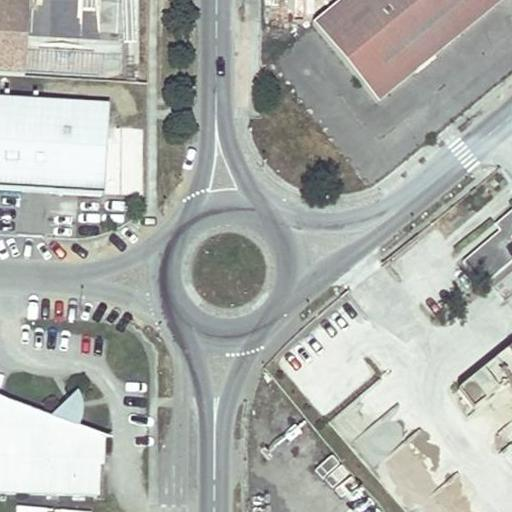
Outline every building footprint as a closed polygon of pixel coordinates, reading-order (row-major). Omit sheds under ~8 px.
[(0,0),(0,75),(26,77),(27,61),(29,0),(0,0)] [(339,0),(313,22),(379,101),(501,0),(339,0)] [(139,66),(27,61),(26,77),(139,82),(139,66)] [(107,106),(0,100),(0,190),(103,196),(107,106)] [(511,210),(500,220),(499,234),(463,265),(482,288),(511,263),(511,210)] [(511,345),(455,392),(470,410),(511,375),(511,345)] [(78,392),(51,419),(80,429),(83,422),(84,416),(84,409),(83,404),(82,400),(81,396),(78,392)] [(51,419),(0,401),(0,496),(103,498),(101,436),(80,429),(51,419)] [(511,473),(511,445),(500,452),(511,473)]
